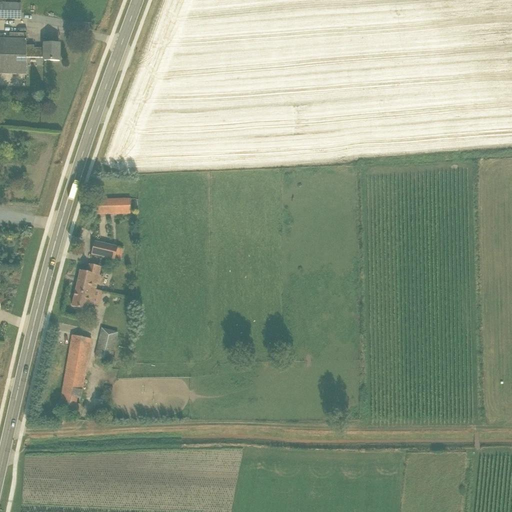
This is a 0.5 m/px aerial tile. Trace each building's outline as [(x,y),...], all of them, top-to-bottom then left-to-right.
[(0,19),(21,20),(21,4),(0,3),(0,19)] [(0,39),(0,74),(26,75),(26,58),(27,46),(27,34),(10,33),(10,39),(0,39)] [(34,46),(27,46),(26,58),(44,58),(44,61),(59,61),(60,45),(44,45),(44,49),(34,49),(34,46)] [(94,200),(94,215),(131,214),(130,199),(94,200)] [(92,255),(101,257),(120,261),(123,249),(118,248),(118,247),(104,244),(95,242),(92,255)] [(92,305),(95,291),(97,284),(100,285),(102,277),(99,276),(101,267),(89,265),(87,273),(80,271),(72,307),(86,310),(87,304),(92,305)] [(94,357),(111,361),(118,332),(101,328),(94,357)] [(80,399),(91,339),(72,336),(59,409),(78,412),(79,405),(77,405),(78,399),(80,399)]
